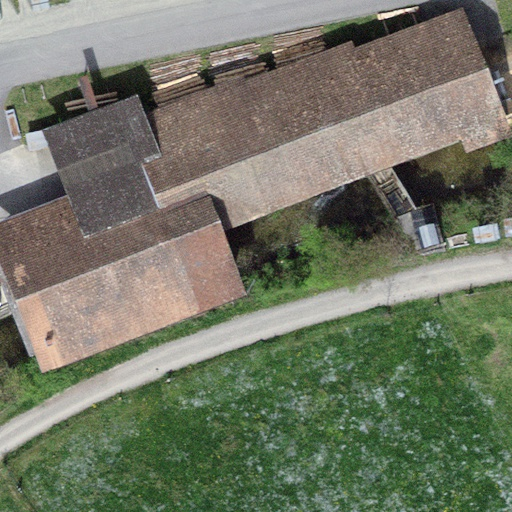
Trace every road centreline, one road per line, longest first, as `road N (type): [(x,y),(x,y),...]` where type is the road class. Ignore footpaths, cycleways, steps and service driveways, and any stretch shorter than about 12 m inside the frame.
road 1 (track): [(511,267),(363,296),(151,363),(0,445)]
road 2 (track): [(211,0),(0,38)]
